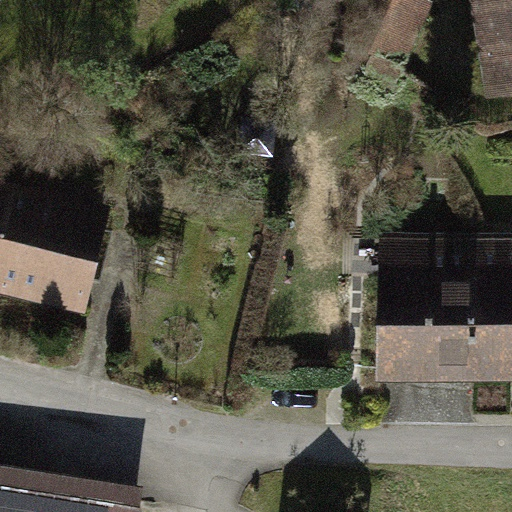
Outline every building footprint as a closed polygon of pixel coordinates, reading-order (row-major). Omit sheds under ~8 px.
[(457,6),(440,0),(384,0),(365,55),(431,78),(457,6)] [(511,0),(474,0),(494,90),(511,86),(511,0)] [(118,210),(0,178),(0,288),(90,313),(118,210)] [(511,238),(384,238),(384,385),(511,385),(511,238)] [(133,511),(137,492),(0,471),(0,511),(133,511)]
